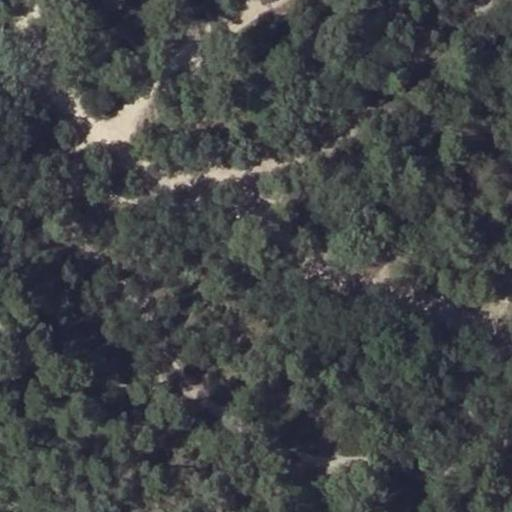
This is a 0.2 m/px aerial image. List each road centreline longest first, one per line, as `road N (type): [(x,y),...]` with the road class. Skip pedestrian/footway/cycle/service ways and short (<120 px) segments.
road 1 (track): [(493,0),(454,51),(325,145),(198,170),(106,173)]
road 2 (track): [(511,338),(361,286),(106,173)]
